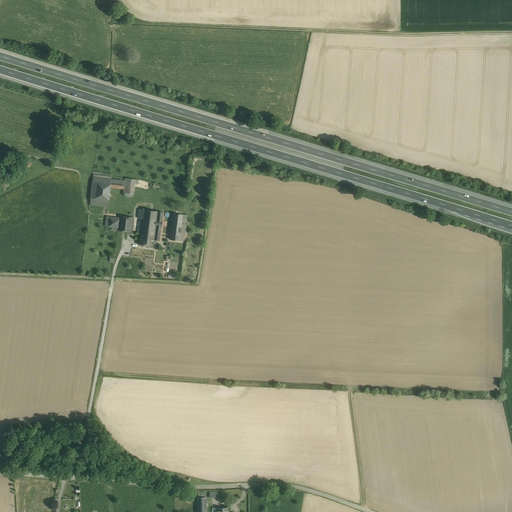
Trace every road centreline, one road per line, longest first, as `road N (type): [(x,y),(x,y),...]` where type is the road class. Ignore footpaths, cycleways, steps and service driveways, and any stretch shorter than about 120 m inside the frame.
road 1 (motorway): [(511,213),(0,55)]
road 2 (motorway): [(0,72),(511,225)]
road 3 (track): [(511,32),(116,22)]
road 4 (unclassified): [(0,472),(193,487),(281,485),(364,511)]
